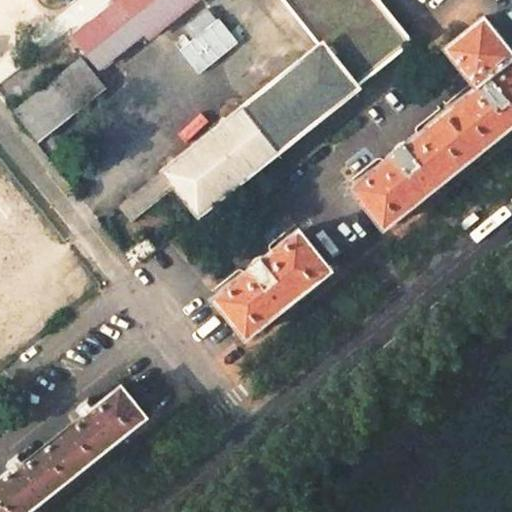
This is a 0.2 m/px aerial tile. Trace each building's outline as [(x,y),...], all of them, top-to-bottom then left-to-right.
[(119,0),(76,36),(99,65),(144,30),(149,35),(193,0),(119,0)] [(283,0),(319,46),(165,169),(177,182),(199,211),(413,40),(381,0),(283,0)] [(403,146),(354,185),(384,224),(511,121),(511,53),(511,52),(511,49),(509,47),(511,46),(489,20),(488,21),(484,16),(448,44),(477,80),(484,89),(465,104),(461,99),(438,118),(437,117),(425,126),(424,124),(412,135),(413,136),(402,145),(403,146)] [(80,56),(14,111),(36,138),(104,85),(80,56)] [(165,169),(120,205),(132,218),(177,182),(165,169)] [(168,196),(155,207),(162,216),(175,206),(168,196)] [(243,273),(216,295),(246,333),(330,267),(299,229),(271,251),(270,250),(263,256),(261,255),(249,264),(250,266),(242,272),(243,273)] [(0,511),(15,511),(16,511),(66,472),(69,475),(94,455),(91,451),(129,422),(132,425),(145,414),(122,385),(94,406),(88,399),(88,398),(77,406),(84,415),(25,462),(18,453),(8,462),(12,468),(0,477),(0,511)]
